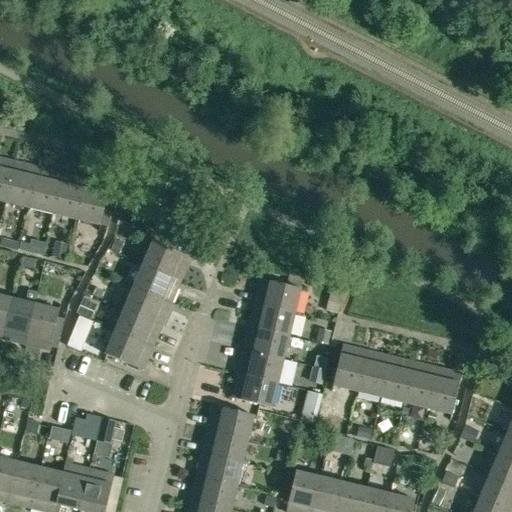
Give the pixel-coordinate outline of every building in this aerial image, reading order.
[(0,202),(5,203),(14,163),(0,159),(0,202)] [(14,163),(5,203),(28,209),(38,168),(14,163)] [(52,214),(62,174),(38,168),(28,209),(52,214)] [(62,174),(52,214),(76,220),(85,180),(62,174)] [(85,180),(76,220),(99,226),(109,185),(85,180)] [(190,258),(159,245),(162,240),(145,233),(141,242),(150,246),(142,265),(180,281),(190,258)] [(180,281),(142,265),(132,287),(171,304),(180,281)] [(253,304),(294,313),(299,289),(259,280),(253,304)] [(171,304),(132,287),(123,310),(161,326),(171,304)] [(11,299),(1,340),(25,346),(34,305),(37,294),(26,291),(24,302),(11,299)] [(0,296),(0,339),(1,340),(11,299),(0,296)] [(288,337),(294,313),(253,304),(248,327),(288,337)] [(34,305),(25,346),(49,351),(58,311),(34,305)] [(161,326),(123,310),(113,332),(152,349),(161,326)] [(79,317),(67,347),(81,352),(93,323),(79,317)] [(282,361),(288,337),(248,327),(242,351),(282,361)] [(152,349),(113,332),(104,355),(142,371),(152,349)] [(356,392),(366,351),(342,346),(332,387),(356,392)] [(277,384),(282,361),(242,351),(236,375),(277,384)] [(366,351),(356,392),(379,398),(389,357),(366,351)] [(389,357),(379,398),(403,404),(413,363),(389,357)] [(324,370),(326,360),(317,358),(314,368),(324,370)] [(437,368),(413,363),(403,404),(427,409),(437,368)] [(320,384),(321,382),(324,370),(313,368),(309,382),(320,384)] [(437,368),(427,409),(450,415),(460,374),(437,368)] [(271,409),(277,384),(236,375),(230,399),(271,409)] [(300,397),(295,420),(314,424),(320,401),(300,397)] [(206,430),(247,440),(252,416),(212,407),(206,430)] [(111,440),(114,429),(115,422),(101,419),(96,442),(110,445),(111,440)] [(36,433),(38,423),(39,423),(27,420),(25,430),(36,433)] [(85,422),(75,420),(72,431),(83,434),(85,422)] [(124,431),(114,429),(111,440),(121,443),(124,431)] [(200,454),(241,464),(247,440),(206,430),(200,454)] [(511,460),(511,434),(506,432),(497,454),(511,460)] [(333,436),(329,451),(342,454),(345,438),(333,436)] [(195,478),(235,488),(241,464),(200,454),(195,478)] [(511,486),(511,460),(497,454),(487,476),(511,486)] [(0,458),(0,502),(1,502),(11,462),(0,458)] [(11,462),(1,502),(25,508),(35,467),(11,462)] [(59,473),(49,511),(56,511),(57,506),(75,510),(85,469),(64,464),(62,474),(59,473)] [(35,467),(25,508),(41,511),(49,511),(59,473),(35,467)] [(85,469),(75,510),(83,511),(105,511),(113,476),(85,469)] [(288,503),(287,506),(285,511),(310,511),(319,478),(295,472),(294,478),(286,476),(280,500),(288,503)] [(511,511),(511,486),(487,476),(478,498),(511,511)] [(189,502),(230,511),(235,488),(195,478),(189,502)] [(319,478),(310,511),(335,511),(342,483),(319,478)] [(360,511),(366,489),(342,483),(335,511),(360,511)] [(366,489),(360,511),(385,511),(390,494),(366,489)] [(411,511),(414,500),(390,494),(385,511),(411,511)] [(511,511),(478,498),(472,511),(511,511)] [(186,511),(229,511),(230,511),(189,502),(186,511)]
